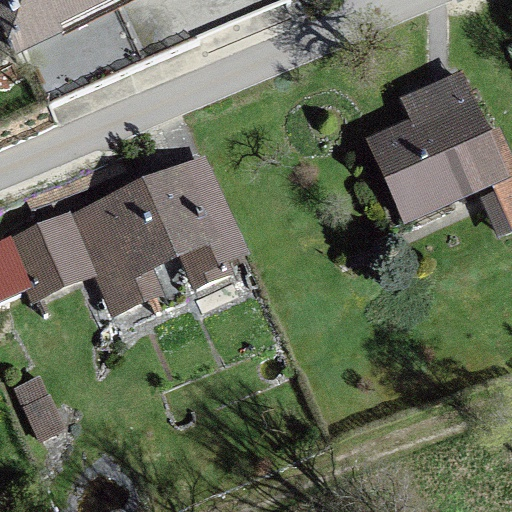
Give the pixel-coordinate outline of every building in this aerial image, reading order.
[(1,0),(49,109),(195,46),(175,0),(1,0)] [(462,87),(413,108),(422,129),(376,149),(407,224),(503,182),(462,87)] [(244,255),(208,174),(78,227),(120,313),(153,298),(141,269),(213,240),(225,264),(244,255)] [(85,272),(67,232),(18,253),(36,294),(85,272)] [(36,381),(14,391),(41,441),(60,433),(36,381)]
